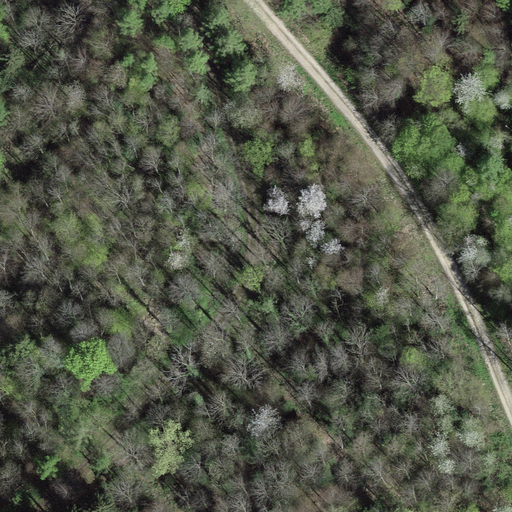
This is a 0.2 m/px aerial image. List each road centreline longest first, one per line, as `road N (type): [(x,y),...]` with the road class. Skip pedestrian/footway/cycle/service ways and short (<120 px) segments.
road 1 (track): [(39,511),(201,340),(249,264),(247,183),(193,0)]
road 2 (track): [(250,0),(399,175),(469,304),(511,409)]
